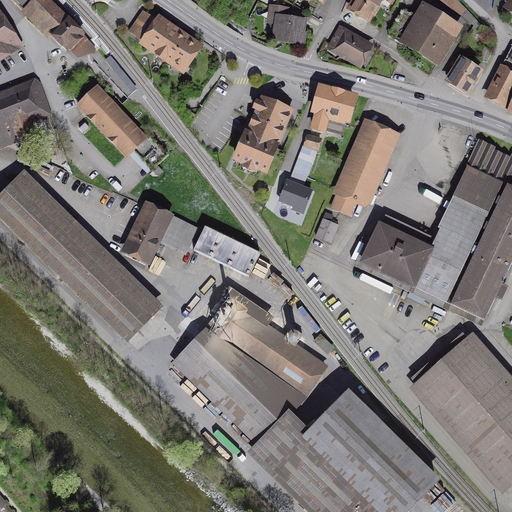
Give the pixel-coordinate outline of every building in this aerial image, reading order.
[(30,11),(53,34),(66,21),(44,0),(21,0),(31,9),(30,11)] [(381,0),(357,0),(351,10),(368,21),(381,0)] [(456,0),(439,0),(461,15),(466,10),(456,0)] [(400,16),(388,36),(403,45),(403,44),(437,64),(459,28),(425,7),(414,25),(400,16)] [(0,54),(20,41),(0,11),(0,54)] [(144,13),(130,32),(142,40),(146,35),(150,37),(156,29),(152,26),(156,21),(144,13)] [(279,31),(278,40),(299,43),(300,34),(303,34),(305,22),(278,18),(276,30),(279,31)] [(81,36),(66,21),(53,34),(59,39),(56,42),(66,51),(81,36)] [(159,24),(156,29),(150,37),(146,43),(182,67),(195,48),(159,24)] [(339,31),(330,46),(359,63),(368,47),(339,31)] [(484,48),(479,60),(486,62),(491,50),(484,48)] [(511,52),(490,97),(493,98),(492,99),(498,102),(499,101),(511,107),(511,52)] [(457,69),(449,82),(466,93),(479,73),(459,60),(454,67),(457,69)] [(132,150),(152,171),(169,155),(149,135),(146,138),(99,89),(79,108),(125,157),(132,150)] [(0,101),(0,148),(23,140),(26,147),(36,143),(26,118),(49,109),(44,96),(32,101),(28,90),(0,101)] [(321,90),(315,111),(347,120),(353,99),(321,90)] [(246,135),(236,159),(266,172),(276,148),(275,147),(290,112),(263,101),(251,130),(255,132),(253,138),(246,135)] [(367,125),(331,209),(349,216),(356,201),(365,205),(395,137),(367,125)] [(320,140),(307,137),(305,146),(317,150),(320,140)] [(466,166),(467,167),(503,183),(505,178),(511,181),(511,160),(494,151),(495,149),(478,141),(466,166)] [(311,165),(299,160),(290,184),(302,188),(311,165)] [(464,267),(503,183),(467,167),(438,229),(440,230),(430,251),(380,227),(363,263),(484,321),(511,263),(511,187),(507,186),(468,269),(464,267)] [(0,199),(0,215),(128,341),(156,311),(20,179),(0,199)] [(147,260),(168,217),(148,208),(127,251),(147,260)] [(323,219),(316,237),(331,243),(338,226),(323,219)] [(186,252),(197,230),(176,220),(165,242),(186,252)] [(249,278),(260,255),(205,228),(194,251),(249,278)] [(224,306),(208,328),(305,395),(325,367),(235,305),(231,310),(224,306)] [(175,364),(258,445),(286,416),(301,401),(204,334),(175,364)] [(320,335),(314,342),(326,353),(332,347),(320,335)] [(511,389),(469,340),(417,386),(507,488),(511,483),(511,389)] [(308,438),(286,416),(258,445),(252,451),(314,511),(404,511),(436,480),(349,395),(308,438)] [(445,491),(432,504),(439,511),(441,511),(454,501),(445,491)]
